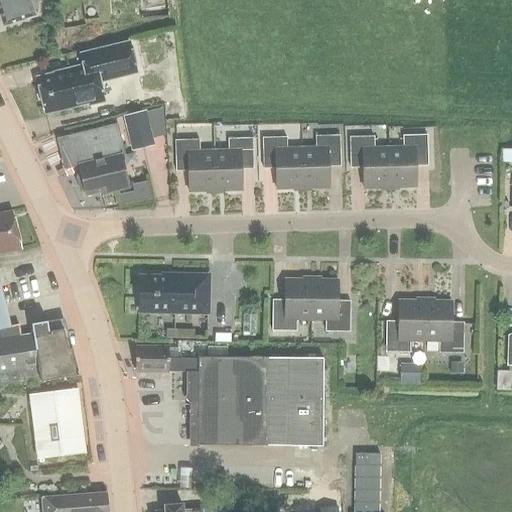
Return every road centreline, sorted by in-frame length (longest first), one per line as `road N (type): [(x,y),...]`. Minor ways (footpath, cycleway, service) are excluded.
road 1 (residential): [(56,229),(404,220),(438,224),(481,264),(511,269)]
road 2 (tertiary): [(124,511),(107,384),(56,229)]
road 3 (tertiary): [(56,229),(0,118)]
